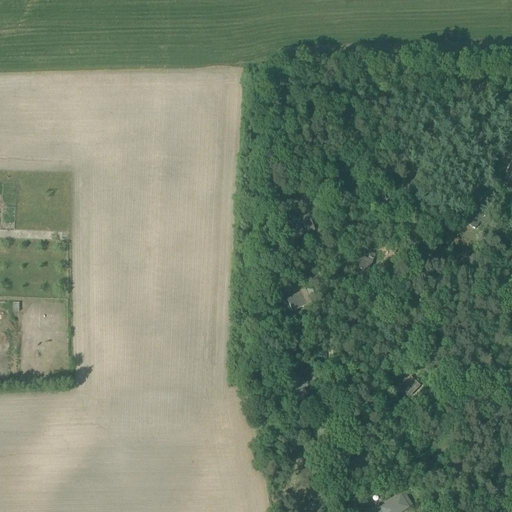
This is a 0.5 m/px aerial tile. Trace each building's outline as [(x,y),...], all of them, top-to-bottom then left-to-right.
[(339,177),(352,186),(363,169),(350,160),(339,177)] [(403,189),(418,192),(422,179),(406,175),(403,189)] [(466,185),(471,196),(480,192),(482,196),(487,194),(482,182),(477,184),(476,181),(466,185)] [(462,220),(475,229),(483,218),(470,209),(462,220)] [(291,222),(295,235),(310,229),(306,217),(291,222)] [(355,268),(368,273),(372,262),(360,257),(355,268)] [(373,270),(377,275),(385,268),(381,263),(373,270)] [(291,298),(297,310),(307,305),(301,293),(291,298)] [(264,356),(263,361),(272,362),(273,353),(268,352),(264,356)] [(288,386),(297,397),(309,386),(300,376),(288,386)] [(398,389),(408,399),(420,386),(410,377),(398,389)] [(417,396),(427,406),(433,400),(423,390),(417,396)] [(345,447),(350,458),(366,449),(359,436),(352,439),(354,442),(345,447)] [(351,461),(360,478),(375,471),(368,457),(360,461),(359,458),(351,461)] [(364,511),(363,511),(402,511),(408,508),(400,496),(381,509),(381,510),(378,511),(376,511),(376,509),(364,511)]
